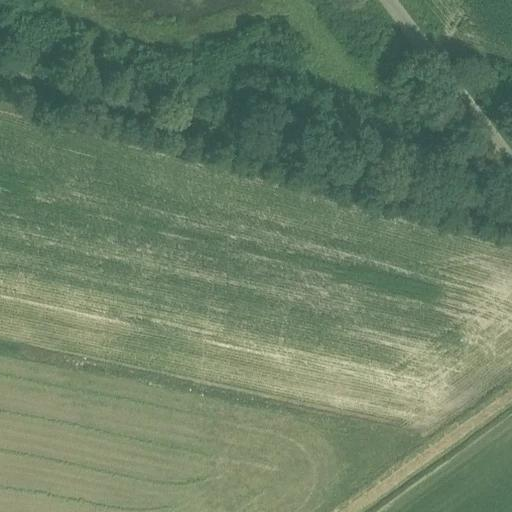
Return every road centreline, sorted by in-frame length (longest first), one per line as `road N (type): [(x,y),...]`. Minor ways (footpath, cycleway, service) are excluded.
road 1 (track): [(511,225),(0,82)]
road 2 (unclassified): [(511,171),(385,0)]
